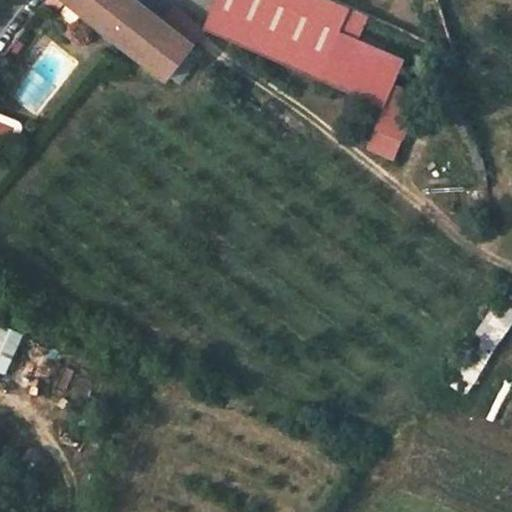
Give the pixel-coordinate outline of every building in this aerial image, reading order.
[(66,0),(58,11),(76,27),(88,13),(168,77),(194,44),(164,20),(139,0),(66,0)] [(384,102),(393,80),(403,56),(357,36),(367,15),(332,0),(294,0),(288,11),(265,0),(215,0),(206,27),(384,102)] [(265,0),(288,11),(294,0),(265,0)] [(164,20),(194,44),(205,28),(175,5),(164,20)] [(393,80),(384,102),(374,126),(401,137),(421,92),(393,80)] [(24,336),(2,326),(0,330),(0,372),(7,375),(24,336)]
